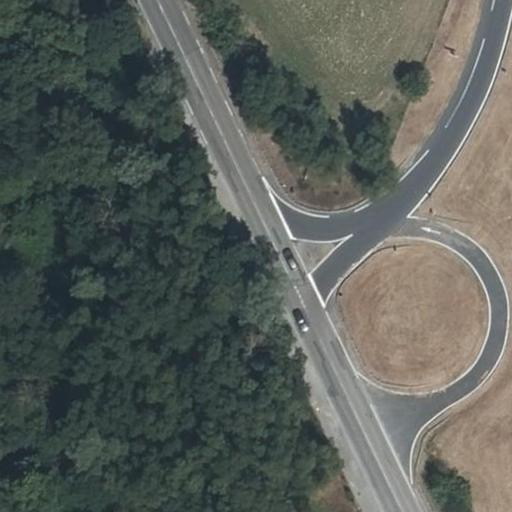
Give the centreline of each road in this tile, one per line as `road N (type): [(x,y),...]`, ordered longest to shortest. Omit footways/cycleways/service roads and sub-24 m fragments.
road 1 (unclassified): [(363,429),(475,380),(495,345),(498,308),(488,271),(458,238),(377,217)]
road 2 (motorway): [(501,0),(481,79),(455,131),(408,192),(377,217)]
road 3 (unknown): [(283,0),(377,217)]
road 4 (secondary): [(259,212),(156,0)]
road 5 (secondary): [(363,429),(302,311)]
